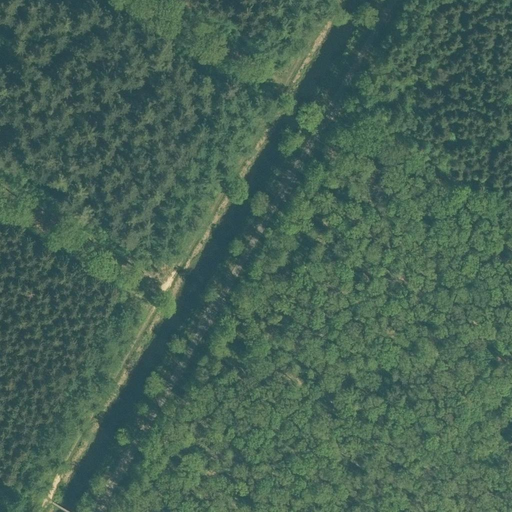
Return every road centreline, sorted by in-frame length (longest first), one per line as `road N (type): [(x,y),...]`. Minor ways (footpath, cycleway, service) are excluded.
road 1 (unclassified): [(392,0),(96,511)]
road 2 (track): [(337,0),(169,286)]
road 3 (track): [(169,286),(50,501)]
